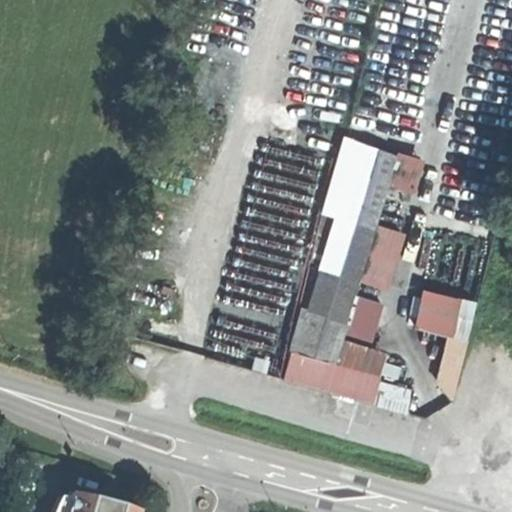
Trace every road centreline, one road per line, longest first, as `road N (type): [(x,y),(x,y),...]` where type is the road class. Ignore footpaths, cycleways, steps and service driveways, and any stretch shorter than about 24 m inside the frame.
road 1 (tertiary): [(179,445),(0,388)]
road 2 (tertiary): [(411,511),(254,469)]
